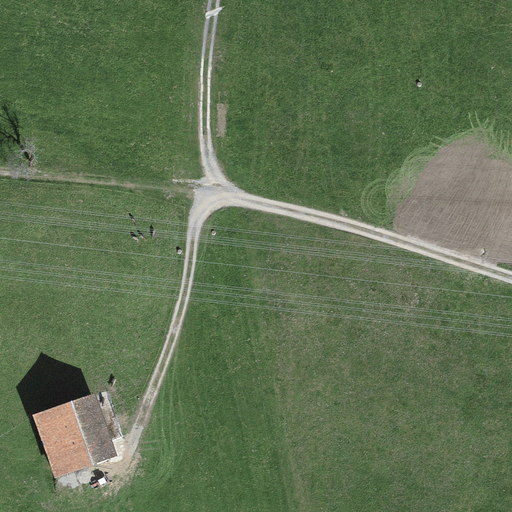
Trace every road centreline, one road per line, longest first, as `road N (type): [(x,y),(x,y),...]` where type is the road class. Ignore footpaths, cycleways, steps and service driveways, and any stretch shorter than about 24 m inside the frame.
road 1 (track): [(218,194),(200,210),(187,285),(150,398),(101,493)]
road 2 (track): [(218,194),(385,235),(511,278)]
road 3 (track): [(214,0),(206,142),(218,194)]
